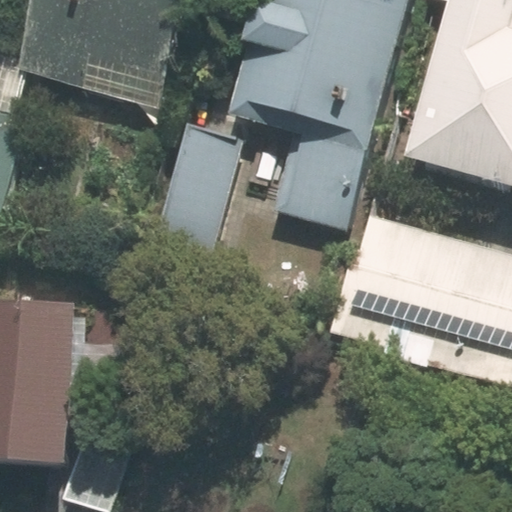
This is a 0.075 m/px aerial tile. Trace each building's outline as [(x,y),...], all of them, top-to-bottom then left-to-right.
[(173,85),(196,0),(46,0),(24,79),(89,97),(98,64),(173,85)] [(353,230),(418,0),(273,0),(242,113),(305,130),(282,211),(353,230)] [(511,198),(511,2),(503,0),(469,0),(422,174),(511,198)] [(0,219),(5,221),(30,125),(0,117),(0,219)] [(248,141),(194,125),(156,262),(209,276),(248,141)] [(511,247),(372,209),(338,330),(511,377),(511,247)] [(0,460),(78,462),(82,304),(0,302),(0,460)] [(109,511),(118,511),(137,444),(91,431),(72,502),(109,511)]
